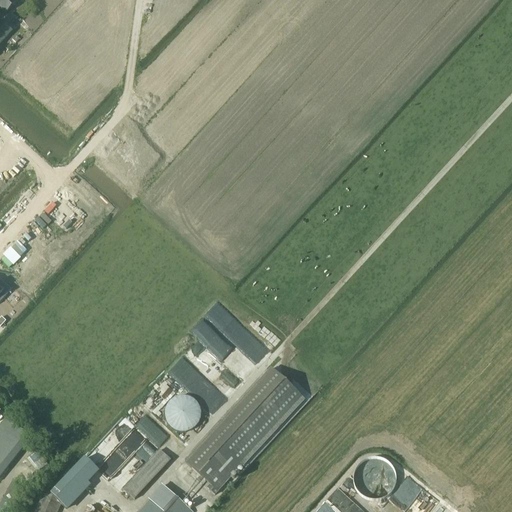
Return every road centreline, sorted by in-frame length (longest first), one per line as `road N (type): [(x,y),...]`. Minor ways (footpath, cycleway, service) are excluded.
road 1 (track): [(199,511),(203,507),(168,476),(511,95)]
road 2 (track): [(140,0),(128,99),(63,175)]
